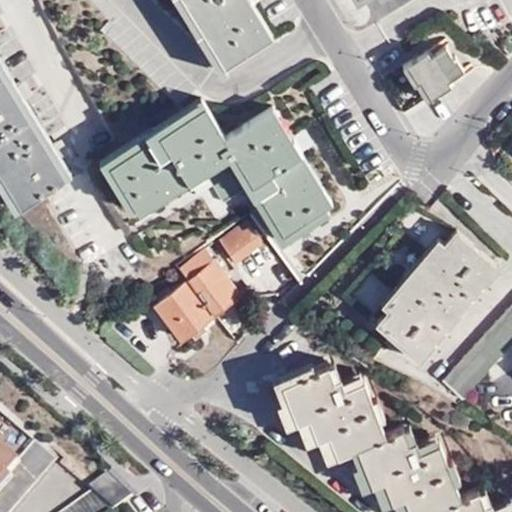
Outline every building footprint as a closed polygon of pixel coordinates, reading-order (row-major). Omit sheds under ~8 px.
[(184,0),(224,64),(273,33),(254,2),(257,0),(184,0)] [(420,78),(431,95),(451,83),(448,77),(463,67),(454,54),(453,55),(445,43),(430,53),(427,48),(407,61),(418,79),(420,78)] [(0,170),(20,203),(71,172),(61,156),(65,153),(58,141),(54,143),(25,97),(30,95),(22,82),(17,85),(0,56),(0,170)] [(426,97),(431,95),(420,78),(418,79),(407,61),(402,64),(413,82),(415,81),(426,97)] [(292,136),(272,105),(225,134),(205,101),(109,162),(139,211),(154,201),(150,194),(184,173),(189,179),(194,189),(209,179),(223,200),(253,182),(284,230),(332,200),(302,151),(306,148),(296,133),(292,136)] [(236,262),(261,243),(251,228),(245,220),(218,239),(224,247),(236,262)] [(429,256),(424,252),(394,285),(400,290),(375,319),(419,357),(499,266),(455,227),(429,256)] [(206,247),(180,268),(188,279),(213,314),(240,293),(206,247)] [(213,314),(188,279),(154,304),(180,339),(213,314)] [(462,397),(511,342),(511,301),(442,378),(462,397)] [(334,378),(328,362),(281,381),(296,420),(309,415),(318,437),(329,432),(337,453),(357,445),(371,482),(384,477),(392,499),(404,494),(411,511),(422,511),(433,508),(434,511),(511,511),(511,504),(495,511),(491,500),(485,503),(479,488),(460,495),(439,441),(420,448),(416,438),(409,440),(404,425),(385,433),(364,379),(345,386),(341,375),(334,378)] [(0,511),(11,511),(57,459),(36,441),(20,460),(0,443),(0,511)] [(63,511),(76,511),(99,496),(93,490),(63,511)] [(110,511),(115,509),(99,496),(76,511),(110,511)]
